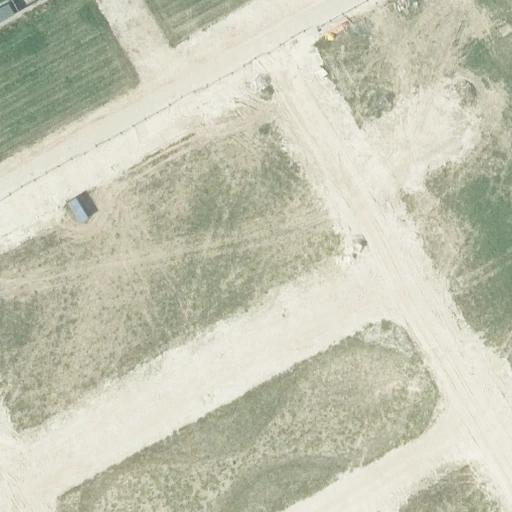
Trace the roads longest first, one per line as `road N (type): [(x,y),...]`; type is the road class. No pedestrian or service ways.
road 1 (residential): [(9,502),(402,287)]
road 2 (residential): [(268,41),(402,287)]
road 3 (residential): [(175,92),(0,188)]
road 4 (residential): [(304,511),(476,420)]
road 5 (residential): [(402,287),(476,420)]
